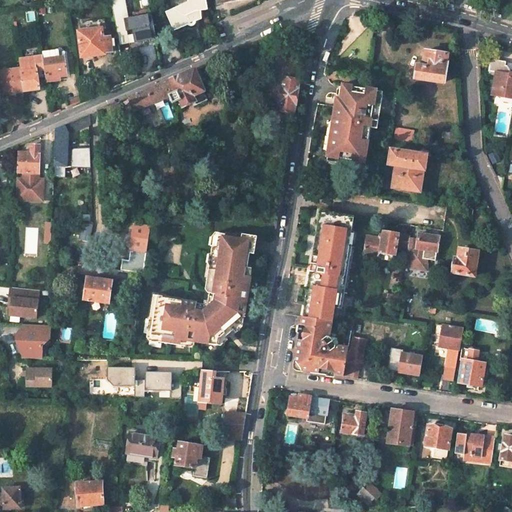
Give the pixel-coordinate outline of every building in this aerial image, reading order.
[(156,37),(152,15),(128,19),(124,0),(109,0),(118,44),(156,37)] [(188,0),(189,2),(166,12),(174,29),(188,23),(189,24),(190,25),(193,25),(194,24),(195,24),(195,23),(196,20),(195,19),(195,18),(195,17),(194,15),(193,14),(192,14),(196,11),(201,11),(207,10),(205,0),(188,0)] [(196,20),(202,18),(201,11),(196,11),(192,14),(193,14),(194,15),(195,17),(195,18),(195,19),(196,20)] [(76,28),(80,54),(105,50),(104,47),(111,46),(109,31),(103,32),(102,24),(76,28)] [(167,56),(164,40),(157,43),(160,59),(167,56)] [(448,54),(425,51),(423,67),(418,66),(416,78),(443,82),(448,54)] [(21,65),(21,68),(36,66),(38,76),(45,75),(42,57),(42,54),(20,56),(21,65)] [(45,75),(45,79),(59,77),(59,74),(66,73),(64,54),(42,57),(45,75)] [(505,62),(491,59),(489,71),(496,72),(493,90),(495,90),(493,97),(511,99),(511,72),(510,72),(510,71),(507,66),(505,66),(505,62)] [(0,68),(0,78),(2,92),(24,88),(21,68),(21,65),(0,68)] [(21,68),(24,88),(39,86),(38,76),(36,66),(21,68)] [(143,91),(129,97),(134,111),(170,96),(173,103),(180,100),(183,107),(195,102),(196,105),(208,100),(204,91),(195,69),(177,77),(154,87),(143,91)] [(300,81),(283,78),(278,110),(295,113),(300,81)] [(377,129),(383,92),(341,85),(339,97),(338,97),(328,158),(366,165),(370,141),(365,140),(367,127),(377,129)] [(74,121),(78,129),(89,124),(88,115),(74,121)] [(69,133),(78,129),(74,121),(65,125),(69,133)] [(65,125),(55,129),(54,153),(67,153),(66,135),(69,133),(65,125)] [(414,130),(397,128),(394,141),(411,143),(414,130)] [(26,152),(17,152),(17,172),(22,173),(38,173),(40,145),(30,145),(30,146),(26,146),(26,152)] [(67,153),(54,153),(53,180),(67,180),(66,168),(71,168),(71,169),(91,168),(90,148),(76,148),(75,148),(75,149),(74,149),(73,149),(73,150),(72,151),(72,152),(72,153),(67,153)] [(406,152),(391,150),(389,164),(397,165),(393,187),(419,191),(423,169),(424,169),(426,156),(415,154),(415,151),(406,150),(406,152)] [(38,173),(22,173),(22,177),(31,178),(31,189),(16,188),(15,199),(26,200),(27,194),(42,195),(43,179),(38,179),(38,173)] [(504,177),(495,176),(502,190),(504,177)] [(16,177),(16,188),(31,189),(31,178),(22,177),(16,177)] [(474,209),(453,206),(451,214),(472,217),(474,210),(474,209)] [(321,226),(323,211),(317,210),(315,225),(317,225),(321,226)] [(305,302),(303,316),(340,323),(348,270),(349,262),(344,261),(347,246),(352,247),(354,231),(352,231),(354,216),(323,211),(321,226),(317,225),(315,241),(317,241),(315,256),(312,255),(310,272),(314,272),(313,280),(309,279),(307,286),(310,287),(308,302),(305,302)] [(145,226),(134,224),(131,249),(138,250),(147,252),(151,221),(146,221),(145,226)] [(82,239),(88,240),(91,227),(84,226),(82,239)] [(214,294),(213,303),(206,308),(196,307),(197,303),(182,301),(182,305),(176,304),(177,300),(163,298),(163,296),(154,295),(150,317),(154,318),(152,334),(163,336),(162,342),(180,344),(181,339),(218,346),(219,338),(228,330),(236,324),(243,325),(244,319),(247,300),(243,299),(244,295),(244,290),(248,291),(251,277),(247,277),(248,270),(248,268),(249,263),(250,254),(254,255),(257,237),(225,232),(220,231),(218,231),(216,230),(215,233),(213,246),(211,254),(216,255),(215,263),(213,269),(212,277),(207,277),(206,289),(208,293),(214,294)] [(382,238),(366,236),(364,245),(363,254),(376,256),(380,252),(395,255),(395,249),(398,234),(383,232),(382,238)] [(409,236),(398,234),(395,249),(407,251),(409,237),(409,236)] [(439,237),(419,234),(418,238),(409,237),(407,251),(405,267),(426,270),(428,259),(435,261),(436,257),(439,237)] [(478,251),(459,248),(458,258),(454,258),(452,273),(474,276),(478,251)] [(304,286),(307,286),(309,279),(313,280),(314,272),(310,272),(307,271),(304,286)] [(112,281),(87,277),(86,286),(82,286),(80,299),(109,303),(112,281)] [(38,291),(9,287),(9,298),(11,298),(11,306),(10,315),(37,319),(38,291)] [(401,295),(383,293),(383,299),(394,301),(393,305),(400,306),(401,295)] [(303,316),(295,362),(301,370),(323,373),(343,376),(352,325),(303,316)] [(48,326),(24,325),(25,333),(19,341),(24,357),(42,358),(42,345),(49,338),(50,326),(48,326)] [(463,329),(443,325),(439,346),(450,348),(446,367),(456,368),(463,329)] [(366,339),(353,337),(349,363),(356,364),(362,365),(366,339)] [(467,360),(462,359),(458,382),(481,386),(485,363),(477,362),(479,351),(469,349),(467,360)] [(394,370),(397,355),(390,353),(388,369),(394,370)] [(402,355),(397,355),(394,370),(394,371),(399,371),(399,372),(419,375),(422,357),(402,353),(402,355)] [(354,377),(356,364),(349,363),(347,362),(345,375),(354,377)] [(456,368),(446,367),(444,380),(453,382),(456,368)] [(135,368),(106,368),(105,380),(112,386),(134,386),(135,368)] [(52,369),(27,369),(27,386),(51,386),(52,369)] [(224,373),(202,371),(199,402),(221,404),(224,373)] [(171,373),(144,372),(144,391),(170,392),(171,373)] [(299,398),(290,397),(288,415),(307,418),(311,397),(299,395),(299,398)] [(329,399),(311,397),(307,418),(307,421),(325,424),(326,416),(327,416),(329,399)] [(413,412),(392,409),(388,443),(390,443),(403,445),(409,446),(413,412)] [(246,413),(224,412),(223,424),(244,424),(246,413)] [(356,418),(343,416),(340,432),(363,435),(366,413),(357,412),(356,418)] [(244,424),(223,424),(223,439),(242,439),(244,424)] [(451,429),(428,425),(425,446),(434,447),(448,450),(451,429)] [(160,438),(130,433),(127,452),(156,458),(160,438)] [(485,437),(457,433),(455,454),(464,455),(463,459),(482,462),(485,437)] [(511,436),(505,435),(500,460),(511,461),(511,436)] [(495,438),(485,437),(482,462),(491,463),(495,438)] [(118,442),(95,439),(94,447),(117,450),(118,442)] [(202,446),(179,442),(178,450),(174,449),(173,456),(177,457),(176,465),(194,467),(193,476),(207,478),(210,458),(201,456),(202,446)] [(403,445),(390,443),(389,452),(402,454),(403,445)] [(448,450),(434,447),(433,457),(446,460),(448,450)] [(102,481),(77,483),(78,506),(103,504),(102,481)] [(4,494),(0,493),(0,508),(21,508),(20,488),(3,488),(4,494)] [(367,490),(364,488),(358,493),(369,504),(374,498),(367,490)] [(433,493),(423,491),(422,499),(432,500),(433,493)]
